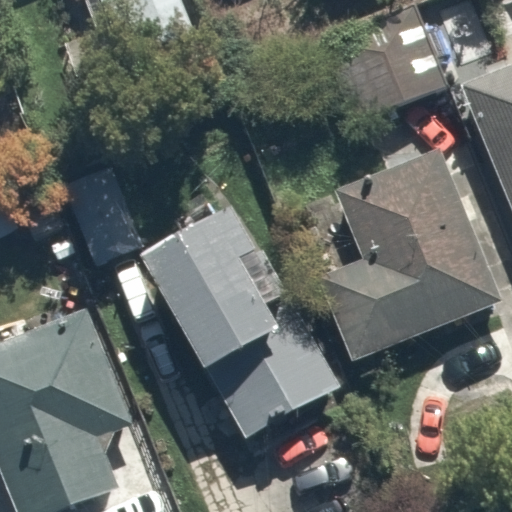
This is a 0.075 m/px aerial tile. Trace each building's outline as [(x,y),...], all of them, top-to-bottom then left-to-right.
[(191,26),(180,0),(62,0),(88,67),(191,26)] [(448,94),(405,0),(400,0),(303,44),(346,140),(448,94)] [(253,91),(229,39),(162,71),(186,122),(253,91)] [(511,55),(451,78),(511,244),(511,55)] [(491,309),(430,148),(324,188),(350,258),(298,277),(332,368),(491,309)] [(327,384),(219,192),(137,238),(102,176),(38,213),(89,304),(125,283),(174,370),(183,365),(226,441),(327,384)] [(119,430),(79,305),(0,330),(0,511),(62,511),(108,497),(90,439),(119,430)]
